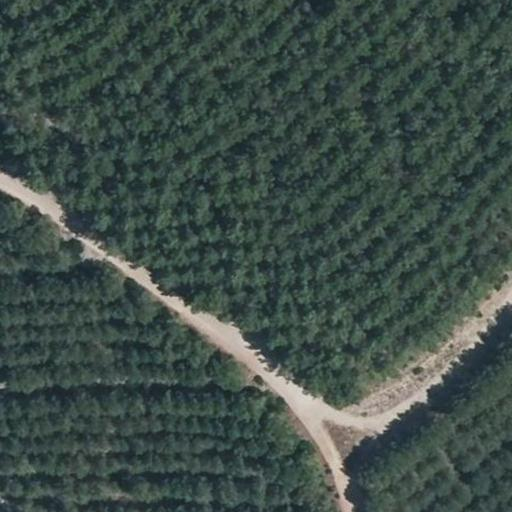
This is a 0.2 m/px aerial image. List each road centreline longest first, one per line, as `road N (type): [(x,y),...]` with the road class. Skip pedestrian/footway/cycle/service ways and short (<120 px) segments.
road 1 (track): [(352,511),(339,451),(307,404),(0,170)]
road 2 (track): [(511,291),(473,356),(400,417),(374,426),(307,404)]
